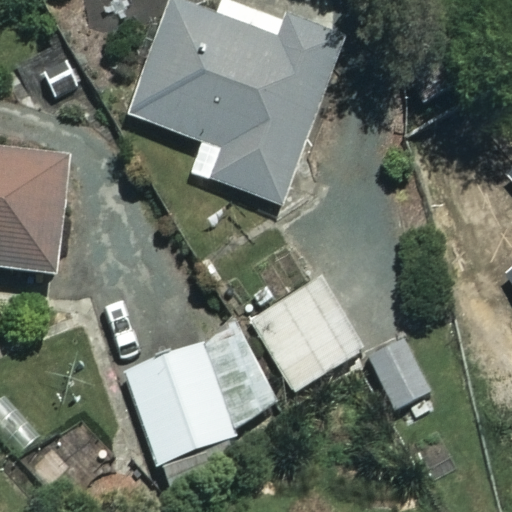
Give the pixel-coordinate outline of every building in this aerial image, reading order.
[(208,22),(163,7),(125,122),(193,145),(182,178),(274,209),(320,68),(267,51),(274,28),(213,8),(208,22)] [(0,151),(0,274),(51,278),(58,156),(0,151)] [(358,356),(315,287),(251,326),(293,396),(358,356)] [(277,423),(241,333),(124,380),(160,470),(277,423)] [(432,395),(404,335),(365,353),(392,413),(432,395)]
